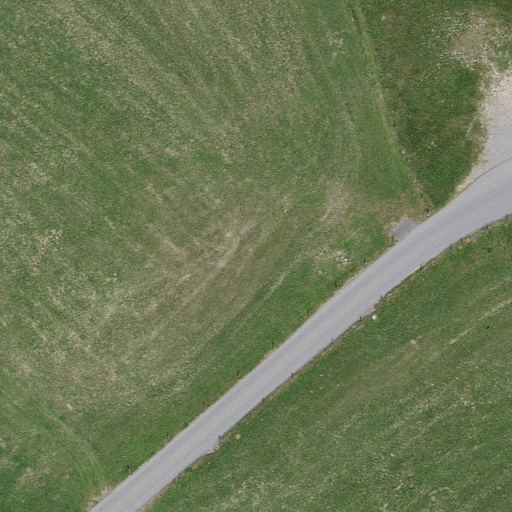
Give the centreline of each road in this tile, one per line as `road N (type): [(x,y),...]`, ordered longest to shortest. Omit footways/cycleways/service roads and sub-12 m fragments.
road 1 (unclassified): [(118,511),(417,255),(511,192)]
road 2 (track): [(0,379),(81,452),(104,511)]
